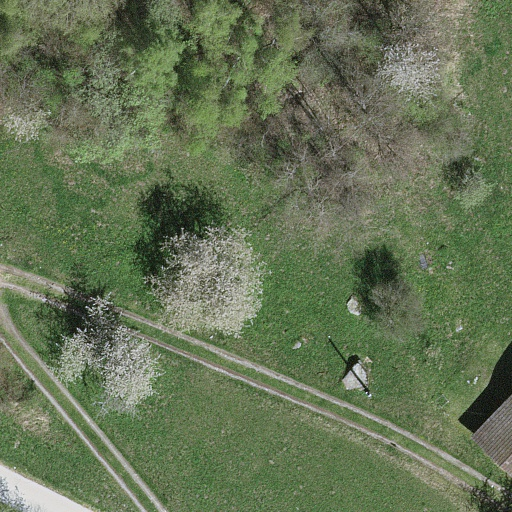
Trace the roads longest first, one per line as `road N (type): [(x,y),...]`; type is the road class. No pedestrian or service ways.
road 1 (track): [(0,283),(442,462)]
road 2 (track): [(132,511),(0,344)]
